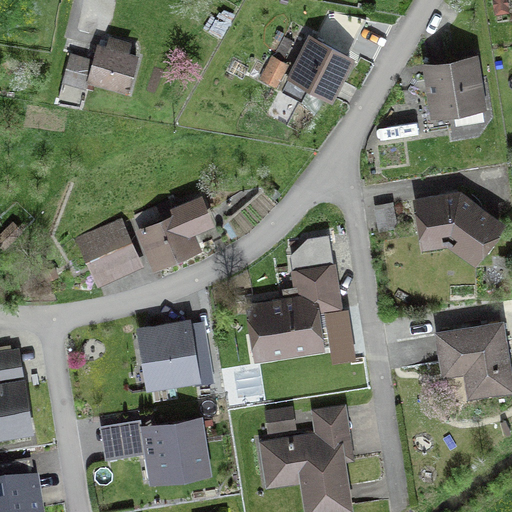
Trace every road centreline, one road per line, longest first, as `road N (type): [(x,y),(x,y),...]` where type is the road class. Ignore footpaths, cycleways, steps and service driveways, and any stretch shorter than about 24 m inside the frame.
road 1 (residential): [(345,138),(297,204),(256,243),(151,295),(55,317),(77,511)]
road 2 (residential): [(345,138),(394,474)]
road 3 (residential): [(429,0),(345,138)]
